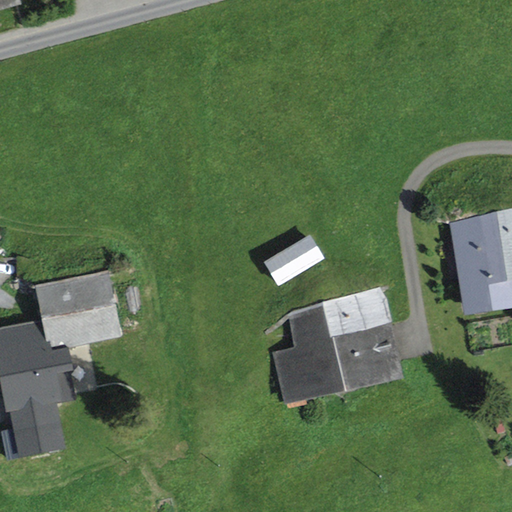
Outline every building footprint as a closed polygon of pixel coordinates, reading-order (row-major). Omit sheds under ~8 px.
[(27,0),(0,0),(0,39),(35,30),(27,0)] [(511,210),(447,221),(463,315),(511,306),(511,210)] [(324,259),(309,234),(262,262),(277,286),(324,259)] [(109,271),(34,286),(41,320),(47,350),(66,346),(121,335),(109,271)] [(381,289),(286,312),(294,347),(271,353),(284,404),(402,376),(381,289)] [(41,320),(0,327),(0,387),(5,412),(10,411),(19,456),(64,447),(56,403),(77,399),(66,346),(47,350),(41,320)]
